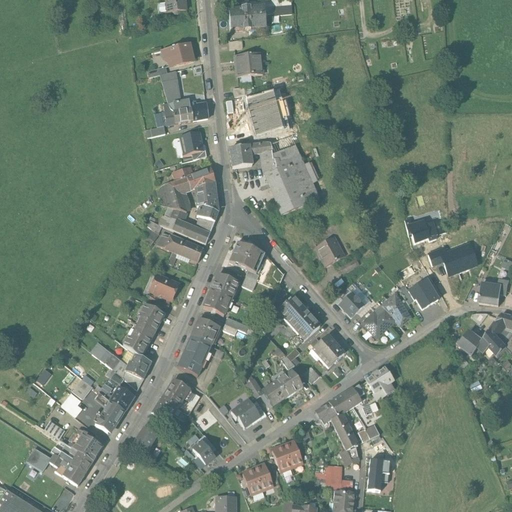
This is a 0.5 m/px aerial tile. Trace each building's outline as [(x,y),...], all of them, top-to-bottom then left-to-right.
[(164,0),(165,5),(157,6),(158,15),(166,14),(166,15),(172,14),(172,15),(174,16),(177,16),(179,14),(179,13),(185,13),(183,0),(164,0)] [(290,1),(240,5),(241,11),(249,10),(249,11),(262,10),(290,8),(290,1)] [(290,8),(262,10),(263,18),(291,16),(290,8)] [(249,10),(241,11),(241,12),(227,13),(229,34),(243,32),(243,33),(250,32),(264,31),(263,18),(262,10),(249,11),(249,10)] [(241,42),(228,45),(229,51),(242,50),(241,42)] [(188,46),(161,53),(163,61),(166,64),(171,62),(173,68),(192,63),(188,46)] [(235,69),(261,66),(259,55),(234,58),(235,69)] [(261,66),(235,69),(236,79),(262,77),(261,66)] [(165,69),(146,74),(148,80),(159,77),(166,75),(165,69)] [(166,75),(159,77),(167,106),(168,106),(179,104),(174,73),(166,75)] [(245,89),(232,91),(233,100),(242,98),(246,97),(245,89)] [(276,97),(246,104),(255,139),(263,137),(285,132),(283,122),(286,121),(282,106),(279,106),(276,97)] [(244,105),(242,98),(233,100),(227,102),(229,109),(244,105)] [(179,104),(168,106),(170,111),(172,115),(190,112),(192,123),(207,121),(205,106),(195,107),(195,105),(189,106),(189,103),(179,104)] [(190,112),(172,115),(174,126),(192,123),(190,112)] [(172,115),(164,116),(166,128),(174,126),(172,115)] [(164,129),(151,131),(152,140),(165,137),(164,129)] [(199,136),(181,139),(185,159),(192,158),(192,157),(203,155),(202,153),(199,136)] [(255,139),(247,141),(249,148),(261,145),(265,144),(263,137),(255,139)] [(249,148),(243,149),(246,159),(254,157),(254,156),(263,153),(261,145),(249,148)] [(254,157),(263,190),(263,191),(272,188),(293,183),(290,174),(293,173),(289,157),(286,158),(283,148),(263,153),(254,156),(254,157)] [(203,155),(192,157),(192,158),(193,162),(206,160),(204,153),(202,153),(203,155)] [(186,172),(171,177),(173,185),(184,181),(189,179),(186,172)] [(189,179),(184,181),(189,192),(194,191),(210,187),(210,186),(214,185),(210,172),(189,179)] [(173,185),(165,188),(168,211),(186,216),(180,195),(189,192),(184,181),(173,185)] [(210,187),(194,191),(197,209),(199,209),(196,220),(200,221),(214,225),(217,215),(214,185),(210,186),(210,187)] [(165,188),(157,191),(161,209),(167,210),(168,211),(165,188)] [(263,191),(263,190),(255,192),(257,200),(274,196),(272,188),(263,191)] [(310,199),(304,191),(279,210),(301,238),(307,234),(326,220),(320,212),(322,210),(312,197),(310,199)] [(265,220),(277,211),(273,206),(261,214),(265,220)] [(168,211),(167,210),(164,218),(176,223),(182,225),(186,216),(168,211)] [(176,223),(164,218),(162,217),(158,227),(158,228),(159,227),(172,233),(176,223)] [(214,225),(200,221),(198,225),(212,229),(214,225)] [(447,221),(439,223),(442,234),(450,231),(447,221)] [(209,237),(182,225),(176,223),(172,233),(205,247),(209,237)] [(413,227),(410,228),(414,244),(428,239),(428,238),(425,227),(424,224),(413,227)] [(431,225),(425,227),(428,238),(433,236),(434,235),(431,225)] [(148,232),(145,230),(141,235),(146,238),(146,239),(153,244),(157,238),(150,233),(150,234),(148,232)] [(307,234),(301,238),(295,243),(300,250),(313,240),(307,234)] [(497,237),(488,256),(494,259),(503,240),(497,237)] [(161,238),(157,248),(164,251),(168,241),(161,238)] [(203,252),(169,238),(168,241),(164,251),(172,254),(177,256),(197,265),(203,252)] [(334,240),(316,249),(322,260),(321,260),(325,268),(333,264),(333,265),(344,259),(334,240)] [(263,257),(237,246),(229,264),(255,276),(263,257)] [(444,249),(428,255),(432,267),(443,262),(449,277),(476,267),(472,257),(473,257),(469,246),(446,254),(444,249)] [(177,256),(172,254),(166,265),(171,268),(177,256)] [(511,269),(511,260),(506,258),(503,266),(511,269)] [(237,286),(217,277),(211,292),(231,300),(237,286)] [(256,283),(245,278),(241,288),(252,292),(256,283)] [(176,287),(157,279),(150,295),(154,297),(169,303),(176,287)] [(426,281),(408,292),(414,301),(416,300),(422,310),(438,301),(426,281)] [(492,287),(485,286),(484,287),(483,294),(490,295),(492,287)] [(500,288),(492,287),(490,295),(499,296),(500,288)] [(347,290),(338,297),(343,302),(351,294),(347,290)] [(400,291),(395,295),(401,305),(406,301),(400,291)] [(231,300),(211,292),(203,310),(223,318),(231,300)] [(351,294),(343,302),(339,305),(351,318),(364,306),(352,293),(351,294)] [(483,294),(480,293),(479,304),(498,307),(499,297),(499,296),(490,295),(483,294)] [(401,305),(395,295),(389,301),(388,301),(382,307),(385,310),(395,321),(401,327),(410,319),(401,305)] [(384,296),(377,302),(382,307),(388,301),(384,296)] [(169,303),(154,297),(149,304),(165,313),(169,307),(167,306),(169,303)] [(293,298),(277,312),(304,341),(320,327),(317,324),(317,325),(306,313),(307,313),(302,308),(295,300),(293,298)] [(377,302),(371,308),(375,313),(382,307),(377,302)] [(163,318),(144,308),(139,317),(142,319),(136,330),(152,339),(163,318)] [(385,310),(374,321),(370,317),(363,324),(377,339),(395,321),(385,310)] [(511,317),(509,317),(501,315),(494,324),(505,327),(511,329),(511,317)] [(264,318),(260,329),(264,334),(270,321),(264,318)] [(218,329),(198,320),(192,335),(192,336),(190,339),(210,348),(218,329)] [(505,327),(494,324),(489,332),(497,339),(505,327)] [(236,331),(225,326),(222,332),(234,337),(236,331)] [(152,339),(136,330),(130,341),(127,340),(122,348),(134,357),(135,357),(140,360),(152,339)] [(481,342),(468,332),(457,346),(464,351),(472,342),(478,346),(481,342)] [(478,346),(476,348),(477,349),(483,354),(488,349),(497,358),(505,350),(506,349),(497,339),(489,332),(481,342),(478,346)] [(328,337),(310,354),(317,361),(319,359),(328,369),(344,354),(328,337)] [(190,339),(177,369),(197,378),(207,355),(210,348),(190,339)] [(464,351),(462,353),(464,354),(465,352),(471,357),(477,349),(476,348),(478,346),(472,342),(464,351)] [(224,354),(210,348),(207,355),(221,361),(224,354)] [(295,350),(286,358),(290,363),(299,355),(295,350)] [(121,361),(119,363),(115,368),(116,368),(112,373),(113,374),(121,380),(124,374),(124,373),(129,364),(130,364),(134,357),(127,352),(121,361)] [(119,363),(107,353),(102,358),(99,363),(109,371),(112,373),(116,368),(115,368),(119,363)] [(134,357),(130,364),(129,364),(124,373),(142,382),(151,365),(140,360),(135,357),(134,357)] [(109,371),(105,377),(110,381),(113,374),(112,373),(109,371)] [(384,371),(378,374),(377,374),(372,377),(366,381),(366,382),(370,387),(373,392),(374,394),(377,393),(381,399),(393,392),(389,385),(393,383),(388,376),(387,376),(384,371)] [(291,372),(274,383),(275,384),(285,399),(285,400),(302,389),(291,372)] [(121,380),(113,374),(110,381),(120,387),(123,382),(121,380)] [(81,382),(71,395),(81,402),(91,389),(81,382)] [(200,398),(173,382),(161,400),(177,410),(183,401),(194,408),(200,398)] [(370,387),(366,382),(361,385),(367,396),(373,392),(370,387)] [(255,383),(247,388),(254,400),(263,395),(262,392),(255,383)] [(275,384),(262,392),(263,395),(266,399),(263,401),(268,407),(270,406),(271,408),(285,399),(275,384)] [(358,386),(352,390),(358,399),(364,396),(358,386)] [(133,400),(118,390),(113,398),(101,390),(98,395),(99,396),(109,404),(109,405),(124,414),(133,400)] [(352,390),(342,397),(346,403),(341,407),(345,414),(361,403),(358,399),(352,390)] [(70,396),(61,409),(75,420),(81,413),(76,409),(80,404),(70,396)] [(124,414),(109,405),(109,404),(99,396),(95,401),(105,410),(97,423),(107,429),(109,426),(114,429),(124,414)] [(342,397),(334,402),(329,405),(337,419),(341,416),(345,414),(341,407),(346,403),(342,397)] [(159,405),(158,404),(152,414),(153,414),(152,415),(168,425),(173,416),(177,410),(161,400),(159,405)] [(249,401),(231,413),(236,421),(238,420),(244,429),(259,419),(260,419),(252,406),(249,401)] [(266,418),(256,403),(252,406),(260,419),(259,419),(260,421),(266,418)] [(368,416),(381,411),(378,403),(365,407),(368,416)] [(356,447),(341,416),(337,419),(329,405),(315,415),(324,427),(331,422),(352,464),(358,463),(356,459),(357,458),(353,449),(356,447)] [(187,416),(177,410),(173,416),(183,422),(187,416)] [(259,423),(263,431),(272,426),(268,419),(259,423)] [(61,441),(67,431),(50,422),(45,431),(61,441)] [(156,439),(143,430),(134,445),(147,453),(156,439)] [(102,449),(85,438),(86,437),(77,431),(74,435),(73,434),(68,443),(69,444),(66,448),(77,455),(92,465),(102,449)] [(365,431),(357,434),(362,445),(370,441),(365,431)] [(215,451),(204,437),(199,441),(201,443),(211,455),(215,451)] [(201,443),(192,451),(205,467),(214,459),(211,455),(201,443)] [(293,443),(282,447),(283,449),(291,469),(302,464),(293,443)] [(77,455),(67,449),(65,452),(69,454),(69,456),(67,459),(68,460),(65,465),(69,467),(77,455)] [(283,449),(272,453),(280,475),(292,470),(291,469),(283,449)] [(67,459),(57,452),(53,457),(65,465),(68,460),(67,459)] [(92,465),(77,455),(69,467),(84,477),(92,465)] [(65,465),(53,457),(48,465),(58,471),(60,467),(67,471),(69,467),(65,465)] [(47,467),(38,461),(33,469),(42,474),(47,467)] [(389,464),(369,461),(366,493),(380,494),(380,484),(388,485),(389,464)] [(264,466),(253,470),(253,472),(261,492),(272,488),(264,466)] [(84,477),(69,467),(67,471),(62,479),(77,488),(84,477)] [(253,472),(242,476),(251,498),(262,494),(261,492),(253,472)] [(351,511),(353,495),(331,493),(330,503),(332,505),(334,505),(332,511),(351,511)] [(35,511),(6,494),(0,503),(0,511),(35,511)] [(217,511),(235,511),(235,500),(217,500),(217,511)] [(287,502),(285,501),(282,511),(291,511),(292,508),(293,502),(287,502)]
